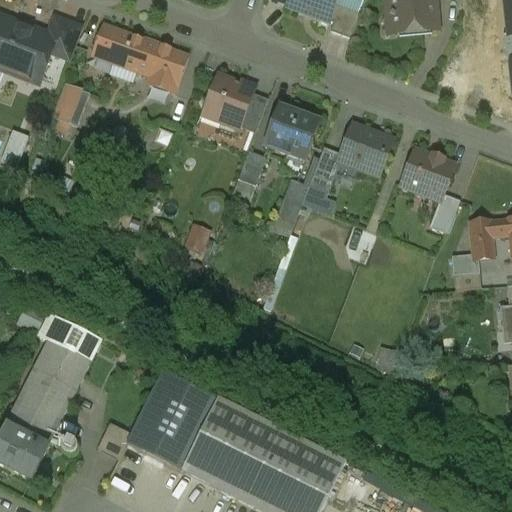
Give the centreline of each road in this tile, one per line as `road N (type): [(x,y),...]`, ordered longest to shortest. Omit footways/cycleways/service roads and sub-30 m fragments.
road 1 (residential): [(230,43),(511,143)]
road 2 (residential): [(110,0),(230,43)]
